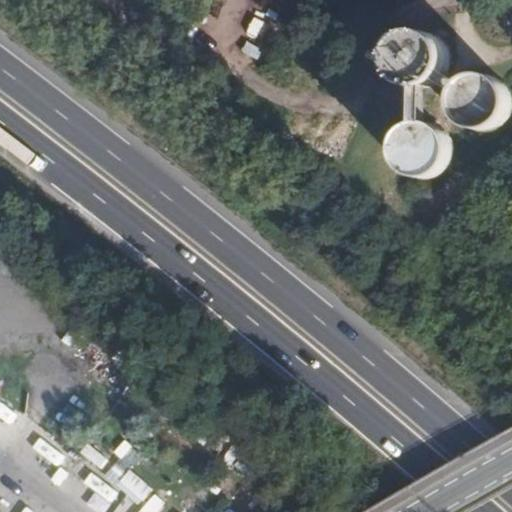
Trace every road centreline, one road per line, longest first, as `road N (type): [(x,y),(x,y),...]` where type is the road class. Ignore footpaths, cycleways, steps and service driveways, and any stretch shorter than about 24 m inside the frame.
road 1 (trunk): [(511,486),(322,322),(0,71)]
road 2 (trunk): [(0,122),(199,274),(474,511)]
